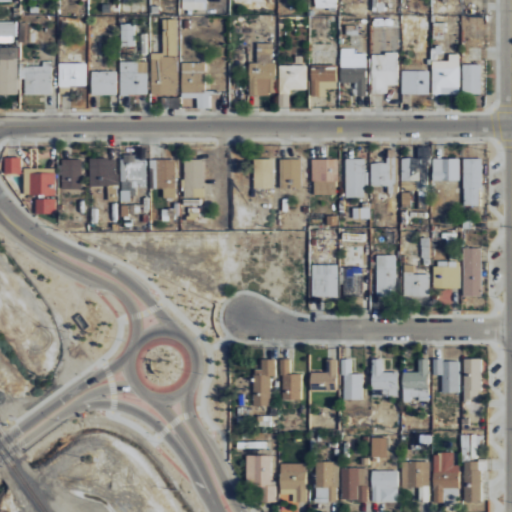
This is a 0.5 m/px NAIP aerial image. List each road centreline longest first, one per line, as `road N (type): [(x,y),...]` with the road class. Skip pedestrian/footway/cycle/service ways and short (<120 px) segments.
road 1 (residential): [(511,122),(0,124)]
road 2 (residential): [(506,511),(504,0)]
road 3 (residential): [(511,326),(245,325)]
road 4 (tertiary): [(0,218),(133,304),(141,349)]
road 5 (tertiary): [(70,417),(108,409),(153,424),(181,450),(215,511)]
road 6 (tertiary): [(109,269),(47,239),(0,194)]
road 7 (tertiary): [(154,401),(201,459),(220,511)]
